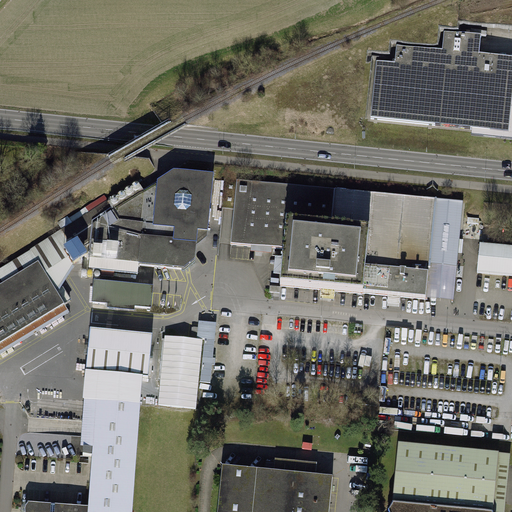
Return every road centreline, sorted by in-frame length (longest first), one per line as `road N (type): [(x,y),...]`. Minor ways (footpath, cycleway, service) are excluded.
road 1 (secondary): [(511,170),(0,117)]
road 2 (residential): [(194,300),(511,330)]
